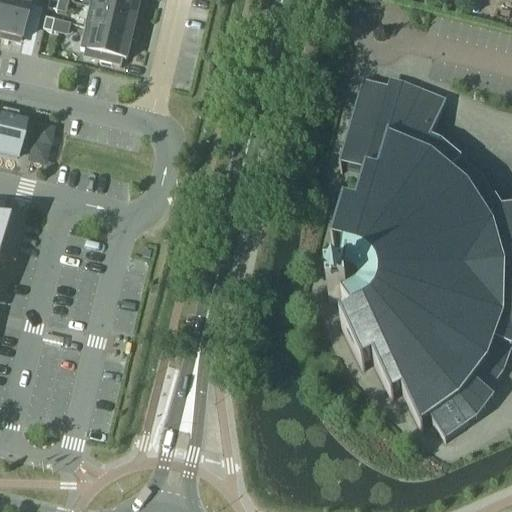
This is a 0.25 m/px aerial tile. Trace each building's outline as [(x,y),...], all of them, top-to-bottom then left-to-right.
[(0,0),(0,35),(8,1),(0,0)] [(139,0),(91,0),(89,10),(135,21),(140,0),(139,0)] [(8,1),(0,35),(0,38),(21,44),(30,6),(8,1)] [(50,1),(47,13),(55,15),(58,3),(50,1)] [(89,10),(84,31),(131,42),(135,21),(89,10)] [(424,18),(421,38),(428,40),(427,45),(468,51),(472,25),(424,18)] [(45,22),(42,34),(50,36),(53,24),(45,22)] [(84,32),(79,53),(84,55),(82,62),(120,71),(122,64),(125,65),(131,42),(84,31),(84,32)] [(502,376),(511,346),(511,212),(501,213),(480,181),(447,154),(441,149),(439,147),(430,144),(442,114),(400,96),(363,88),(363,86),(361,86),(339,177),(341,178),(342,173),(365,178),(355,220),(344,218),(346,213),(343,213),(332,260),(334,261),(335,255),(346,258),(339,286),(326,287),(328,306),(341,305),(354,331),(344,336),(342,331),(340,332),(362,375),(364,374),(362,370),(371,365),(391,405),(393,404),(391,400),(400,395),(420,436),(422,435),(420,431),(429,425),(444,447),(446,446),(445,445),(467,429),(463,422),(470,416),(476,410),(502,376)] [(0,157),(16,161),(25,126),(17,124),(19,117),(0,112),(0,157)]
